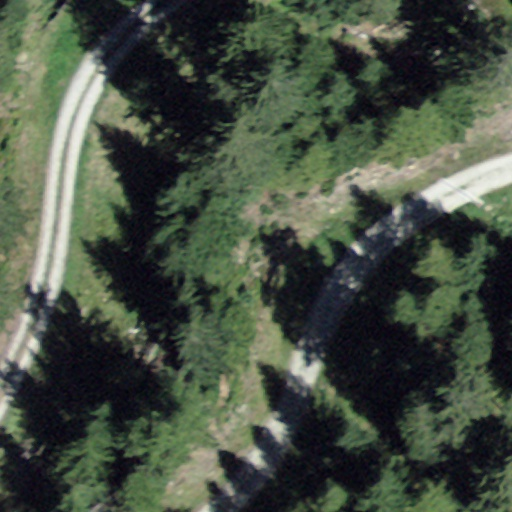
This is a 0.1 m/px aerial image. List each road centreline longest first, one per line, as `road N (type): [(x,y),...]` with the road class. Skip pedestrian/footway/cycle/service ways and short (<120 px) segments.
road 1 (track): [(218,511),(277,451),(340,287),(393,210),(511,155)]
road 2 (track): [(67,192),(71,115),(125,32),(168,0)]
road 3 (track): [(67,192),(42,329),(0,404)]
